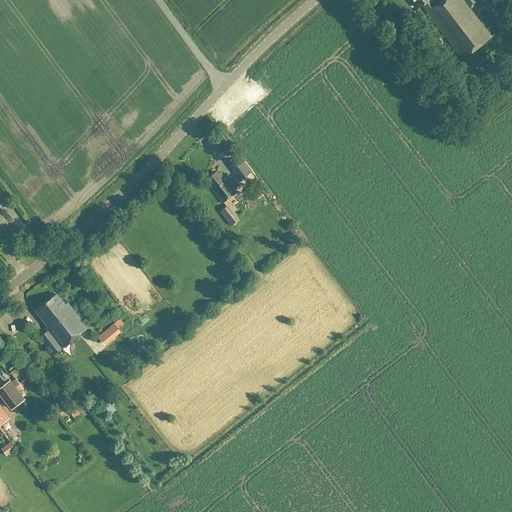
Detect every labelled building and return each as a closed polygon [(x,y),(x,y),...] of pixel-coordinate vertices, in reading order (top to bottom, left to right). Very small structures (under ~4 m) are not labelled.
[(491,37),(469,10),(478,3),(474,0),(441,0),(435,5),(431,0),(411,0),(418,8),(422,5),(427,11),(426,12),(441,31),(440,31),(462,60),(491,37)] [(241,159),(230,167),(240,181),(251,173),(241,159)] [(235,194),(231,188),(220,174),(217,176),(215,173),(208,179),(210,181),(207,183),(223,203),(235,194)] [(238,221),(227,207),(221,212),(231,226),(238,221)] [(53,355),(86,329),(66,304),(64,306),(56,295),(35,312),(47,326),(45,330),(47,333),(40,339),(53,355)] [(98,333),(105,341),(120,328),(114,320),(98,333)] [(11,323),(4,327),(10,336),(17,332),(11,323)] [(23,389),(16,380),(9,385),(16,394),(23,389)] [(25,407),(7,383),(0,387),(0,393),(16,414),(25,407)] [(0,424),(9,418),(0,406),(0,424)] [(8,453),(16,446),(10,440),(2,447),(8,453)]
